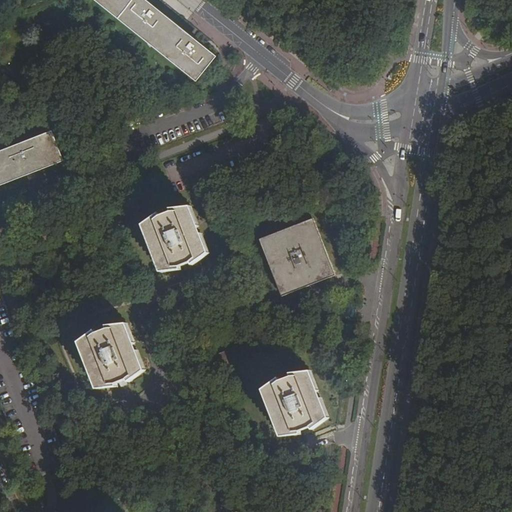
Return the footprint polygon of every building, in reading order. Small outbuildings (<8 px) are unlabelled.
[(107,0),(111,3),(113,0),(114,0),(133,15),(131,18),(146,31),(149,27),(184,55),(181,58),(197,70),(200,67),(205,71),(217,56),(147,0),(107,0)] [(7,182),(31,172),(30,168),(44,163),(36,141),(0,155),(0,179),(5,178),(7,182)] [(192,214),(188,215),(185,207),(172,208),(173,212),(163,216),(161,212),(149,221),(152,229),(149,231),(162,264),(165,262),(168,271),(183,270),(182,266),(193,261),(194,265),(205,257),(202,249),(205,247),(192,214)] [(316,243),(319,242),(312,223),(307,225),(306,223),(273,236),(274,239),(267,241),(286,289),(292,286),(293,289),(327,275),(326,273),(331,271),(323,252),(321,253),(316,243)] [(95,383),(99,381),(102,389),(117,387),(116,384),(126,380),(127,383),(138,376),(134,367),(138,365),(126,333),(122,334),(118,326),(105,327),(106,331),(96,335),(94,332),(82,340),(86,348),(82,350),(95,383)] [(230,368),(236,382),(257,373),(251,359),(230,368)] [(312,378),(309,380),(306,371),(292,372),(293,376),(282,380),(281,376),(268,385),(272,394),(270,395),(283,428),(285,427),(288,435),(304,434),(302,430),(312,426),(313,429),(326,421),(322,412),(324,412),(312,378)]
